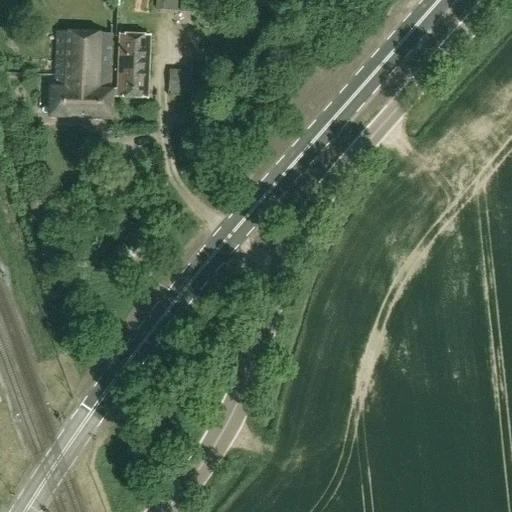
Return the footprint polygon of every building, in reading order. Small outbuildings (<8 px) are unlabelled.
[(0,0),(0,6),(15,9),(15,0),(0,0)] [(179,11),(180,0),(155,0),(155,9),(179,11)] [(194,41),(196,28),(176,25),(174,38),(194,41)] [(111,36),(58,33),(56,89),(52,89),(50,118),(112,120),(113,99),(148,100),(150,37),(121,36),(119,91),(108,91),(111,36)] [(170,95),(190,96),(191,76),(171,75),(170,95)]
